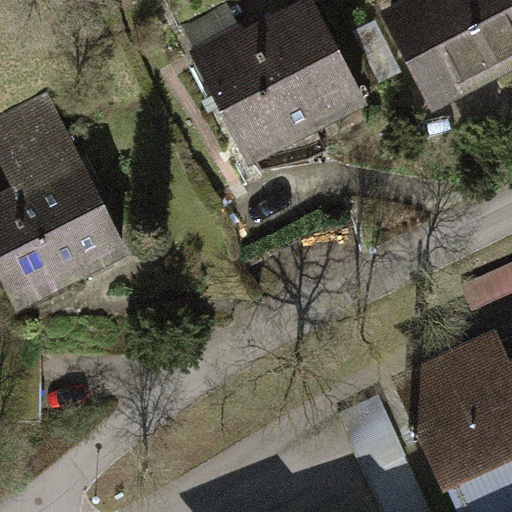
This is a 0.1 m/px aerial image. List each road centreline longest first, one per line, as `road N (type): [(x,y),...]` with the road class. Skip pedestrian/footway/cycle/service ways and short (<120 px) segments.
road 1 (residential): [(510,208),(232,344),(60,474),(36,511)]
road 2 (residential): [(266,202),(334,175),(510,208)]
